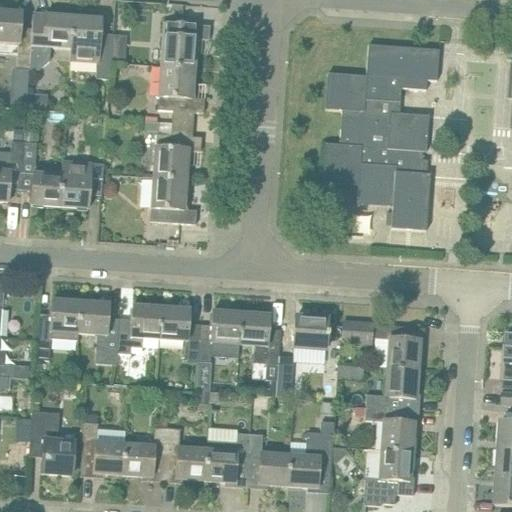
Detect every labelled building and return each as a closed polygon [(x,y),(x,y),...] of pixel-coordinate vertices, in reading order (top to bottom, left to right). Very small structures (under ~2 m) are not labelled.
[(0,54),(17,56),(16,71),(29,72),(32,30),(20,29),(21,14),(0,12),(0,54)] [(71,49),(73,18),(44,16),(43,31),(32,30),(29,72),(38,73),(49,63),(50,48),(69,49),(71,49)] [(110,61),(111,61),(113,36),(100,35),(101,20),(73,18),(71,49),(69,49),(68,64),(97,66),(96,80),(109,81),(110,61)] [(160,68),(194,70),(196,41),(208,41),(209,27),(164,24),(160,68)] [(124,62),(125,57),(126,37),(113,36),(111,61),(124,62)] [(426,81),(436,82),(438,51),(367,46),(365,78),(327,75),(324,111),(341,112),(339,146),(325,145),(322,184),(358,187),(357,206),(358,206),(359,202),(393,205),(391,230),(426,233),(426,232),(423,231),(426,177),(429,177),(429,176),(426,176),(427,162),(422,161),(422,153),(426,153),(428,117),(399,115),(400,90),(425,91),(426,81)] [(171,124),(192,126),(193,114),(203,115),(204,100),(191,100),(194,70),(160,68),(157,112),(172,113),(171,124)] [(29,95),(28,109),(46,110),(47,96),(29,95)] [(10,100),(10,109),(26,110),(27,101),(10,100)] [(2,110),(1,119),(10,120),(11,111),(2,110)] [(156,133),(152,179),(186,181),(188,152),(200,153),(201,139),(192,138),(192,126),(171,124),(171,125),(156,124),(156,123),(144,123),(144,132),(156,133)] [(12,130),(12,140),(21,140),(22,131),(12,130)] [(8,190),(21,191),(23,164),(24,145),(10,144),(9,161),(0,160),(0,203),(7,204),(8,190)] [(37,145),(24,145),(23,164),(21,191),(32,192),(31,207),(60,209),(63,163),(61,162),(60,170),(35,168),(36,162),(37,145)] [(103,165),(63,163),(60,209),(87,211),(88,196),(101,197),(103,165)] [(186,181),(152,179),(149,223),(143,223),(142,240),(166,242),(167,224),(195,226),(196,212),(184,211),(186,181)] [(50,334),(78,336),(80,303),(52,301),(50,316),(38,315),(35,352),(35,360),(48,361),(50,334)] [(116,355),(117,355),(119,320),(107,320),(108,305),(80,303),(78,336),(97,337),(95,366),(116,367),(116,355)] [(131,321),(119,320),(117,355),(129,356),(130,349),(142,350),(142,340),(158,341),(161,308),(132,306),(131,321)] [(189,310),(161,308),(158,341),(185,343),(183,364),(197,365),(199,326),(188,326),(189,310)] [(199,326),(197,365),(199,365),(209,366),(210,359),(238,361),(239,347),(241,314),(212,312),(211,327),(199,326)] [(269,316),(241,314),(239,347),(254,348),(253,365),(278,367),(278,358),(280,332),(268,331),(269,316)] [(295,318),(294,338),(293,350),(325,352),(326,338),(328,338),(328,334),(326,333),(327,320),(295,318)] [(390,340),(388,369),(417,371),(419,342),(418,342),(419,331),(424,331),(424,330),(342,324),(341,344),(371,346),(371,339),(390,340)] [(503,381),(503,390),(511,390),(511,335),(506,335),(503,381)] [(0,353),(0,378),(12,380),(13,367),(4,366),(5,354),(0,353)] [(290,399),(293,359),(278,358),(278,367),(277,383),(276,398),(290,399)] [(366,395),(365,409),(413,413),(414,401),(415,401),(417,371),(388,369),(386,397),(366,395)] [(0,393),(1,393),(6,393),(7,380),(12,380),(0,378),(0,393)] [(258,397),(276,398),(277,383),(268,382),(267,392),(264,391),(263,394),(258,394),(258,397)] [(155,390),(154,402),(165,403),(166,391),(155,390)] [(199,393),(198,405),(209,406),(210,394),(199,393)] [(502,407),(511,407),(511,395),(502,395),(502,407)] [(253,399),(252,406),(265,407),(265,399),(253,399)] [(354,409),(354,416),(365,417),(365,416),(365,409),(356,409),(354,409)] [(413,413),(365,409),(365,416),(365,421),(384,423),(382,452),(411,454),(413,424),(412,424),(413,413)] [(71,478),(72,458),(73,443),(57,442),(59,415),(31,413),(29,445),(43,445),(41,475),(71,478)] [(152,448),(123,446),(121,477),(151,479),(152,478),(163,479),(166,430),(167,420),(156,419),(155,429),(154,429),(152,448)] [(511,423),(500,423),(498,452),(511,452),(511,423)] [(81,458),(80,478),(81,478),(81,473),(92,474),(92,475),(121,477),(123,446),(95,444),(97,425),(84,424),(81,458)] [(304,458),(289,457),(287,488),(317,490),(317,489),(328,490),(327,495),(329,495),(330,475),(333,425),(320,424),(319,435),(306,434),(304,458)] [(175,481),(204,483),(207,451),(206,451),(178,449),(179,431),(171,430),(166,430),(163,479),(175,480),(175,481)] [(234,484),(246,485),(249,435),(236,434),(236,443),(206,441),(206,451),(207,451),(204,483),(234,485),(234,484)] [(257,486),(287,488),(289,457),(261,455),(263,436),(249,435),(246,485),(258,485),(257,486)] [(408,483),(409,483),(411,454),(382,452),(380,483),(365,482),(363,507),(379,508),(382,505),(394,506),(395,496),(412,497),(412,496),(409,496),(409,494),(408,494),(408,483)] [(511,480),(511,452),(498,452),(496,480),(511,480)] [(8,477),(7,495),(24,496),(25,478),(8,477)] [(511,507),(511,480),(496,480),(494,506),(511,507)]
